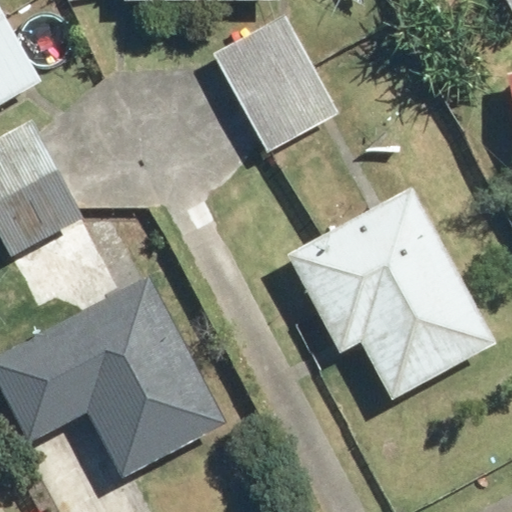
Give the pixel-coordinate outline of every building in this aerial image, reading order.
[(0,86),(34,68),(0,4),(0,86)] [(224,56),(272,146),(340,110),(292,20),(224,56)] [(39,127),(0,145),(0,235),(31,301),(106,266),(39,127)] [(496,340),(418,193),(322,244),(400,391),(496,340)] [(2,350),(41,434),(94,410),(125,469),(227,417),(155,276),(70,319),(2,350)]
